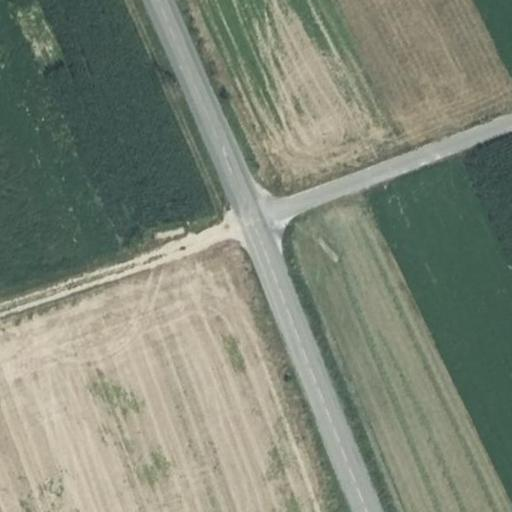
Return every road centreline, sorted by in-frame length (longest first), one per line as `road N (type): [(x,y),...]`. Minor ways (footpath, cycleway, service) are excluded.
road 1 (tertiary): [(368,511),(256,221)]
road 2 (unclassified): [(256,221),(511,121)]
road 3 (track): [(0,307),(256,221)]
road 4 (tertiary): [(256,221),(159,0)]
